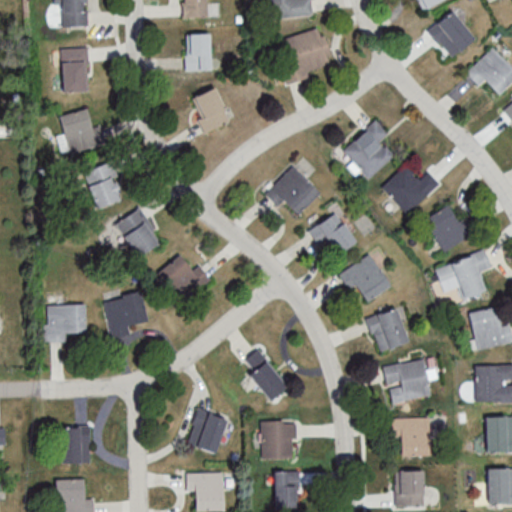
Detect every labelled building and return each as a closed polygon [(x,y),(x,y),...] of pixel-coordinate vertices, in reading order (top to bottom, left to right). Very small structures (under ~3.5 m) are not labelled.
[(60,0),(62,27),(88,26),(86,0),(60,0)] [(205,0),(183,0),(183,17),(206,17),(205,0)] [(312,15),(310,0),(266,0),(270,0),(271,0),(273,18),(312,15)] [(416,0),(421,9),(442,0),(416,0)] [(429,27),(448,57),(474,40),(454,10),(429,27)] [(283,37),(291,62),(281,65),(287,83),(310,77),(307,68),(331,62),(321,26),(283,37)] [(210,69),(210,33),(185,33),(185,69),(210,69)] [(61,48),(62,91),(89,90),(87,47),(61,48)] [(467,73),(495,99),(511,80),(511,71),(488,50),(467,73)] [(204,132),(230,120),(215,86),(194,96),(202,112),(196,115),(204,132)] [(59,114),(64,137),(62,138),(66,153),(100,145),(91,107),(59,114)] [(342,149),(351,160),(346,165),(356,175),(361,171),(368,179),(393,155),(379,141),(388,133),(375,119),(342,149)] [(122,199),(107,162),(82,171),(97,209),(122,199)] [(278,207),(284,200),(298,214),(320,192),(292,164),(264,193),(278,207)] [(382,187),(407,213),(439,183),(428,171),(419,178),(405,164),(382,187)] [(442,252),(467,238),(449,204),(424,218),(442,252)] [(115,223),(136,258),(163,241),(141,206),(115,223)] [(339,253),(356,241),(335,211),(308,230),(319,246),(329,239),(339,253)] [(480,271),(491,266),(484,248),(434,268),(444,293),(459,286),(464,300),(488,290),(480,271)] [(358,285),(366,300),(390,286),(372,253),(338,272),(348,291),(358,285)] [(157,273),(183,301),(210,277),(199,264),(193,270),(178,254),(157,273)] [(148,321),(142,291),(104,300),(112,338),(131,334),(129,325),(148,321)] [(86,303),(45,304),(46,342),(67,341),(67,332),(87,332),(86,303)] [(468,311),(474,349),(511,343),(505,304),(468,311)] [(367,316),(377,351),(407,343),(398,307),(367,316)] [(240,362),(268,400),(287,387),(259,348),(240,362)] [(423,358),(383,365),(390,403),(430,396),(423,358)] [(511,363),(474,363),(474,401),(511,400),(511,363)] [(228,418),(199,408),(187,443),(215,453),(228,418)] [(402,456),(429,456),(429,416),(392,416),(392,436),(402,436),(402,456)] [(511,452),(511,416),(485,416),(485,452),(511,452)] [(295,458),(295,420),(262,420),(262,458),(295,458)] [(90,462),(90,425),(60,425),(60,462),(90,462)] [(487,503),(511,502),(511,469),(487,470),(487,503)] [(274,470),(274,507),(298,507),(298,470),(274,470)] [(423,505),(423,470),(396,470),(396,505),(423,505)] [(224,510),(224,471),(187,472),(187,510),(224,510)] [(84,478),(56,478),(55,511),(94,511),(95,498),(84,498),(84,478)]
